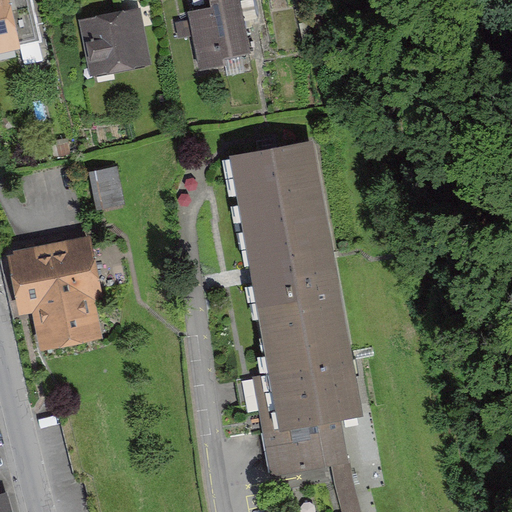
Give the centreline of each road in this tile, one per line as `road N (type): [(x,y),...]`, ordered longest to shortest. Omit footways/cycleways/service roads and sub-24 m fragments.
road 1 (residential): [(225,511),(178,209)]
road 2 (residential): [(0,330),(43,511)]
